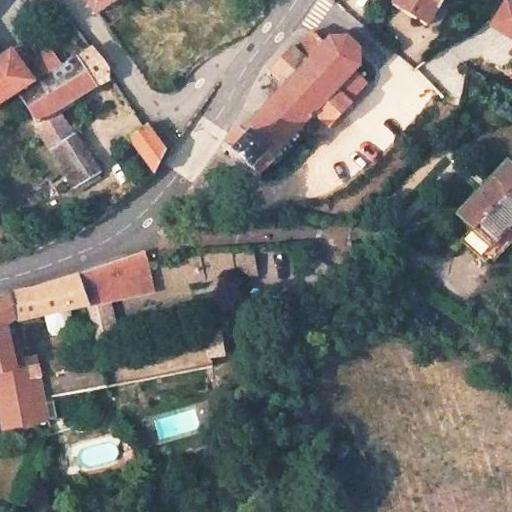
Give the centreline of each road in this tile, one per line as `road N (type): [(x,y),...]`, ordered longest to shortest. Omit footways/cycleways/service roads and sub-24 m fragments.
road 1 (unclassified): [(253,56),(181,180),(130,227),(0,282)]
road 2 (residential): [(253,56),(217,67),(175,112),(144,92),(71,0)]
